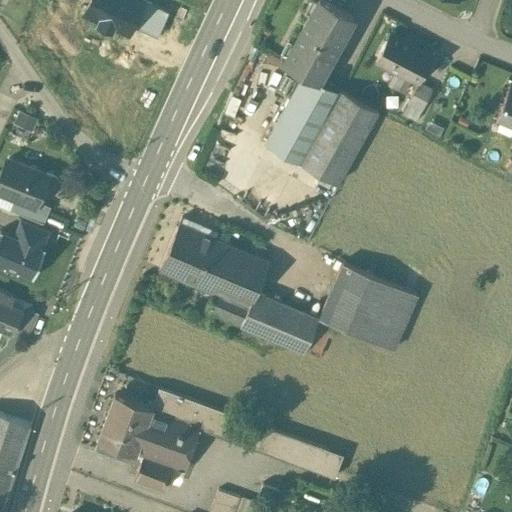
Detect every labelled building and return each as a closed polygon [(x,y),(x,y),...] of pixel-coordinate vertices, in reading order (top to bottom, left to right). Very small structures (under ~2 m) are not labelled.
[(140,0),(88,0),(85,7),(101,14),(99,17),(112,23),(113,19),(129,27),(132,19),(140,0)] [(169,5),(157,0),(140,0),(132,19),(158,31),(169,5)] [(358,15),(333,0),(314,0),(284,57),(303,67),(323,78),(358,15)] [(432,49),(389,28),(376,54),(397,63),(390,77),(405,85),(412,72),(419,75),(432,49)] [(323,78),(303,67),(268,132),(341,174),(380,103),(323,78)] [(433,82),(419,75),(408,97),(422,104),(433,82)] [(511,82),(510,82),(497,112),(511,118),(511,82)] [(38,110),(20,103),(14,115),(32,123),(38,110)] [(48,166),(9,150),(0,173),(0,184),(34,198),(48,166)] [(50,166),(40,190),(48,194),(58,169),(50,166)] [(51,222),(21,210),(14,227),(1,221),(0,224),(0,255),(5,258),(4,259),(19,265),(19,264),(34,269),(46,240),(44,239),(51,222)] [(218,226),(182,211),(161,263),(214,286),(207,302),(268,328),(304,344),(319,309),(256,284),(269,255),(215,232),(218,226)] [(417,287),(343,255),(319,309),(392,343),(417,287)] [(0,320),(13,325),(23,301),(11,296),(14,289),(0,282),(0,320)] [(28,303),(18,327),(28,331),(38,307),(28,303)] [(165,378),(159,402),(204,419),(338,473),(349,445),(165,378)] [(200,419),(152,402),(153,401),(116,387),(95,441),(115,448),(118,439),(144,449),(135,472),(164,483),(166,479),(173,460),(185,464),(200,421),(199,420),(200,419)] [(0,507),(1,506),(30,416),(0,405),(0,507)] [(291,479),(266,466),(259,486),(269,490),(284,495),(291,479)] [(259,486),(224,475),(212,510),(217,511),(258,511),(269,490),(259,486)] [(217,511),(212,510),(190,503),(185,511),(217,511)]
